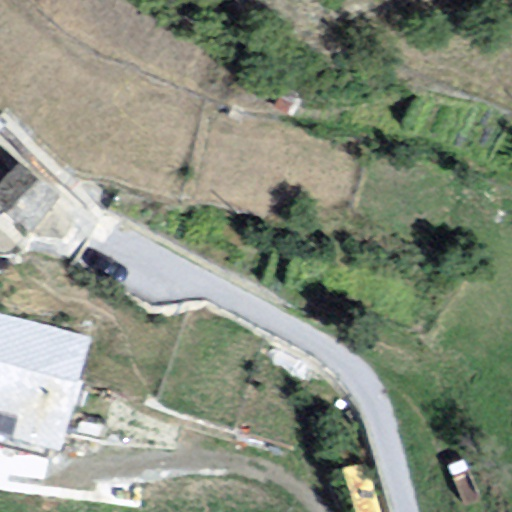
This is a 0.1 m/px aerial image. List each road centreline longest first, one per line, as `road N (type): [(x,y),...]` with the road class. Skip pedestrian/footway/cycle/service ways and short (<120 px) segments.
road 1 (unclassified): [(404,511),(374,408),(349,366),(117,240)]
road 2 (track): [(0,468),(61,475),(216,462),(272,472),(320,511)]
